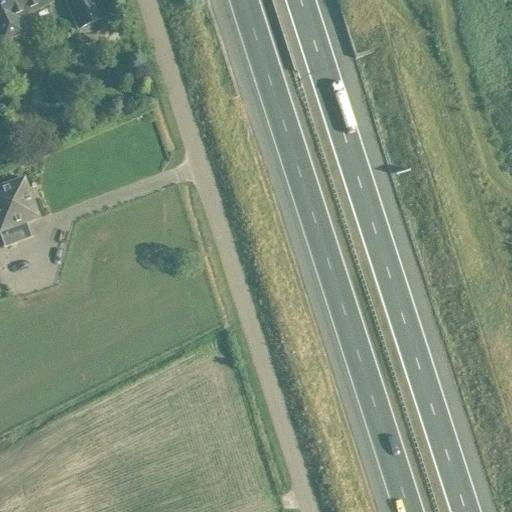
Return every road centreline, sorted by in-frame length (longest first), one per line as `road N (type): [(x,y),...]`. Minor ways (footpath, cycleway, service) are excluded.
road 1 (motorway): [(470,511),(305,0)]
road 2 (motorway): [(243,0),(407,511)]
road 3 (unclassified): [(308,511),(146,0)]
